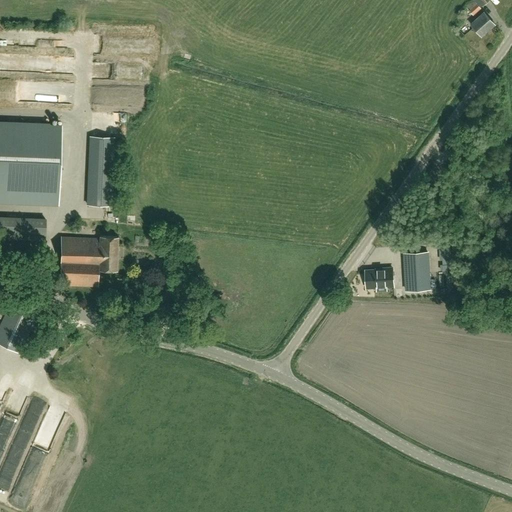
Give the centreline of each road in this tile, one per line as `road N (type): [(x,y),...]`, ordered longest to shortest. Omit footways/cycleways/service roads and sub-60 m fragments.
road 1 (unclassified): [(273,374),(511,36)]
road 2 (tertiary): [(273,374),(84,316),(0,274)]
road 3 (tertiary): [(511,492),(407,452),(273,374)]
